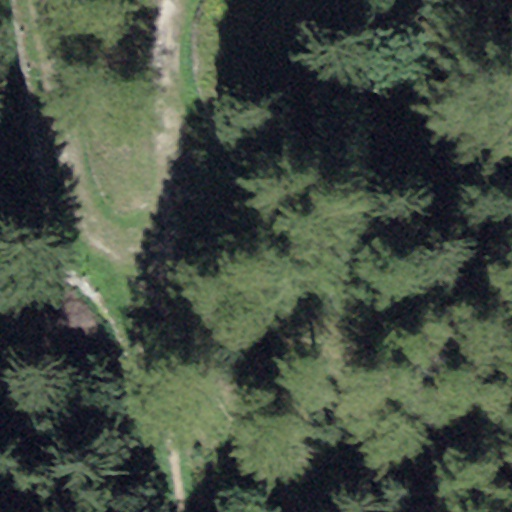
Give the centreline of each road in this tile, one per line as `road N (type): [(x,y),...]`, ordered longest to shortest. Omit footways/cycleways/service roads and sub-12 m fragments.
road 1 (track): [(180,0),(169,32),(176,184),(120,276)]
road 2 (track): [(120,276),(44,0)]
